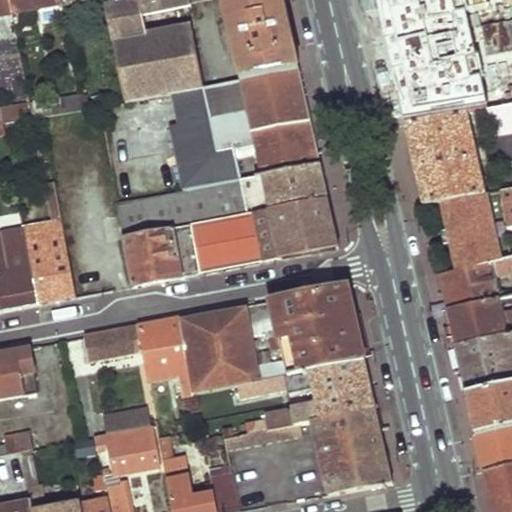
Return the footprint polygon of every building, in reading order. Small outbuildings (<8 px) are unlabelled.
[(0,0),(0,15),(17,13),(14,0),(0,0)] [(14,0),(17,13),(67,3),(65,0),(14,0)] [(144,16),(190,6),(189,0),(110,0),(107,1),(127,102),(177,94),(206,88),(192,28),(148,34),(144,16)] [(285,0),(224,0),(242,82),(274,76),(302,71),(296,45),(285,0)] [(511,16),(501,17),(503,67),(511,66),(511,16)] [(307,97),(302,71),(274,76),(278,102),(307,97)] [(274,76),(242,82),(206,88),(177,94),(183,126),(175,127),(186,190),(243,181),(237,152),(259,148),(265,177),(323,167),(318,143),(307,97),(278,102),(274,76)] [(35,119),(83,110),(80,96),(31,103),(32,106),(35,119)] [(32,106),(0,111),(0,125),(35,119),(32,106)] [(511,107),(489,111),(491,120),(494,136),(511,133),(511,107)] [(491,120),(489,111),(469,114),(471,122),(491,120)] [(471,122),(469,114),(405,124),(417,177),(423,204),(443,201),(487,194),(471,122)] [(327,186),(323,167),(265,177),(272,213),(331,202),(327,186)] [(186,190),(119,202),(126,239),(191,227),(251,217),(243,181),(186,190)] [(47,185),(56,227),(25,232),(40,308),(59,304),(78,300),(56,185),(47,185)] [(511,228),(511,189),(503,191),(510,229),(511,228)] [(502,262),(487,194),(443,201),(459,272),(502,262)] [(336,226),(331,202),(272,213),(251,217),(191,227),(201,277),(271,264),(342,251),(336,226)] [(201,277),(191,227),(126,239),(135,290),(168,283),(201,277)] [(0,315),(19,312),(40,308),(25,232),(0,236),(0,315)] [(511,259),(502,262),(459,272),(440,276),(444,294),(448,312),(498,301),(493,279),(511,275),(511,259)] [(355,324),(346,286),(306,294),(224,310),(182,318),(196,394),(236,386),(363,361),(355,324)] [(511,311),(501,314),(498,301),(448,312),(452,331),(456,348),(511,335),(511,311)] [(196,394),(182,318),(162,322),(141,326),(146,351),(151,381),(181,376),(184,397),(196,394)] [(146,351),(141,326),(101,333),(86,336),(91,361),(146,351)] [(511,335),(456,348),(461,370),(467,395),(511,384),(511,335)] [(0,400),(37,394),(30,347),(18,350),(0,352),(0,400)] [(295,414),(246,424),(249,434),(297,425),(314,421),(375,409),(369,386),(363,361),(236,386),(239,397),(287,387),(288,394),(314,389),(316,403),(294,406),(295,414)] [(511,384),(467,395),(472,415),(477,437),(511,429),(511,384)] [(383,445),(375,409),(314,421),(330,494),(391,482),(383,445)] [(245,445),(299,437),(297,425),(249,434),(242,435),(245,445)] [(115,472),(161,465),(153,426),(96,437),(99,449),(104,449),(108,447),(111,443),(115,472)] [(511,429),(477,437),(481,456),(485,473),(511,466),(511,429)] [(26,434),(0,438),(0,454),(22,451),(30,449),(26,434)] [(191,498),(186,467),(179,469),(173,435),(161,437),(167,471),(173,511),(215,511),(212,493),(191,498)] [(37,487),(31,452),(23,454),(31,498),(34,511),(110,511),(108,503),(53,511),(46,511),(41,486),(37,487)] [(511,511),(511,466),(485,473),(491,501),(493,511),(511,511)] [(233,511),(240,511),(240,509),(237,494),(232,473),(210,476),(212,493),(215,511),(233,511)] [(94,477),(96,492),(107,491),(104,476),(94,477)] [(129,511),(123,485),(108,486),(113,511),(129,511)] [(257,504),(254,491),(237,494),(240,509),(257,504)] [(12,511),(34,511),(31,498),(11,504),(12,511)]
